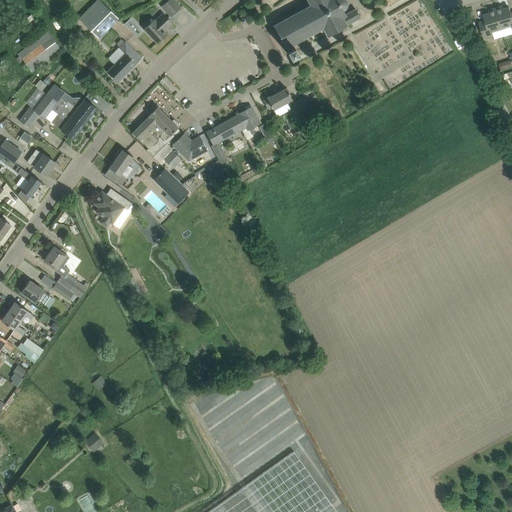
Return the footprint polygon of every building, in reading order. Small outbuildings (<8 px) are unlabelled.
[(97,0),(79,19),(82,22),(98,38),(118,18),(100,0),(97,0)] [(181,7),(174,0),(167,0),(162,6),(171,16),(181,7)] [(287,51),(291,58),(298,54),(294,47),(292,48),(291,45),(323,27),(328,36),(347,26),(346,25),(360,17),(356,9),(346,14),(343,10),(344,9),(345,8),(346,8),(346,7),(347,7),(347,6),(347,5),(347,4),(347,3),(347,2),(346,1),(345,0),(307,0),(308,1),(307,1),(307,2),(306,3),(306,4),(305,4),(305,5),(305,6),(306,7),(306,8),(274,25),(277,33),(276,33),(280,41),(282,41),(286,48),(287,47),(289,50),(287,51)] [(496,8),(502,29),(511,26),(511,27),(511,12),(511,13),(509,7),(503,9),(502,6),(496,8)] [(492,32),(502,29),(496,8),(489,10),(490,13),(484,15),(486,21),(479,23),(484,38),(493,35),(492,32)] [(145,30),(150,36),(157,43),(167,34),(164,31),(172,23),(163,13),(145,30)] [(125,22),(136,36),(143,31),(131,17),(125,22)] [(49,31),(18,52),(29,69),(60,48),(49,31)] [(142,58),(125,41),(124,42),(121,39),(117,43),(120,46),(119,47),(126,53),(115,64),(107,72),(118,82),(142,58)] [(509,68),(507,61),(499,64),(500,70),(509,68)] [(46,94),(81,120),(84,123),(96,108),(84,99),(77,107),(68,100),(66,102),(60,97),(65,91),(54,83),(46,94)] [(305,97),(294,103),(286,88),(267,98),(263,100),(267,108),(270,107),(271,108),(272,107),(274,110),(287,103),(291,111),(297,108),(300,113),(310,108),(305,97)] [(84,123),(81,120),(46,94),(36,106),(33,103),(20,120),(29,127),(39,114),(44,118),(51,108),(58,114),(52,122),(73,138),(84,123)] [(146,149),(153,156),(179,130),(177,128),(178,127),(158,106),(157,107),(155,105),(147,113),(149,115),(149,116),(133,132),(148,148),(146,149)] [(315,109),(322,120),(328,116),(322,105),(315,109)] [(239,113),(242,118),(244,121),(239,124),(246,136),(245,137),(247,139),(253,136),(252,134),(255,133),(252,127),(260,122),(252,107),(239,113)] [(207,132),(214,145),(212,146),(221,163),(229,159),(219,142),(242,130),(245,137),(246,136),(239,124),(244,121),(242,118),(239,113),(239,114),(207,132)] [(268,139),(274,136),(266,122),(259,126),(267,140),(268,139)] [(28,142),(32,136),(24,131),(20,137),(28,142)] [(184,133),(172,145),(188,161),(208,150),(200,136),(191,140),(184,133)] [(0,153),(13,162),(22,150),(5,138),(3,140),(0,145),(0,153)] [(27,161),(34,166),(46,175),(56,162),(36,148),(27,161)] [(116,180),(122,184),(133,168),(128,164),(133,157),(120,148),(115,155),(117,157),(106,172),(116,180)] [(174,168),(182,160),(172,150),(164,158),(174,168)] [(128,164),(134,168),(138,163),(132,159),(128,164)] [(185,177),(190,173),(182,164),(177,168),(185,177)] [(215,173),(210,164),(205,167),(206,169),(212,180),(217,177),(215,173)] [(28,180),(21,190),(31,197),(41,182),(25,170),(22,168),(18,173),(28,180)] [(194,197),(165,168),(154,181),(173,199),(175,196),(185,206),(194,197)] [(125,213),(132,203),(120,195),(116,201),(102,191),(93,203),(100,207),(95,213),(102,218),(99,223),(105,228),(108,225),(110,227),(122,211),(125,213)] [(0,239),(0,240),(11,225),(0,217),(0,239)] [(58,281),(81,298),(90,285),(86,282),(84,285),(77,280),(68,273),(68,274),(64,272),(67,268),(61,264),(66,255),(54,246),(44,260),(63,274),(58,281)] [(44,291),(44,290),(30,280),(22,292),(36,302),(38,300),(44,304),(50,296),(44,291)] [(53,289),(69,300),(69,299),(73,302),(78,296),(80,298),(81,298),(58,281),(53,289)] [(139,286),(136,281),(129,285),(131,290),(139,286)] [(8,311),(22,320),(25,315),(32,319),(34,315),(15,302),(8,311)] [(2,321),(23,336),(26,331),(18,326),(22,320),(8,311),(2,321)] [(50,327),(55,330),(59,325),(54,321),(50,327)] [(0,349),(4,345),(11,350),(14,345),(0,335),(0,349)] [(21,342),(21,343),(39,356),(44,350),(30,340),(26,346),(21,342)] [(35,362),(39,356),(21,343),(18,348),(26,354),(25,356),(35,362)] [(21,367),(16,374),(22,378),(27,371),(21,367)] [(107,384),(101,376),(92,383),(99,390),(107,384)] [(104,442),(95,432),(87,440),(85,441),(94,451),(95,450),(104,442)] [(337,511),(294,451),(208,511),(337,511)]
